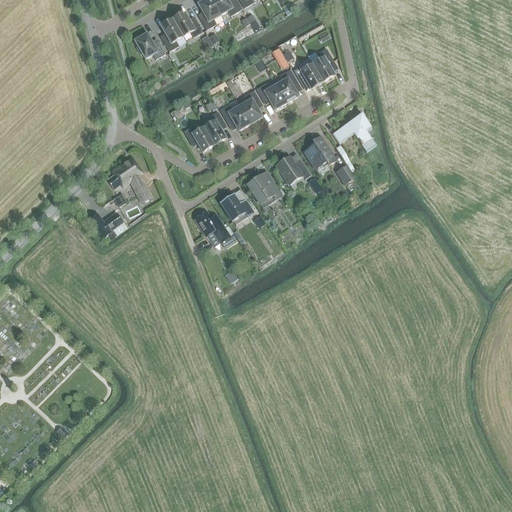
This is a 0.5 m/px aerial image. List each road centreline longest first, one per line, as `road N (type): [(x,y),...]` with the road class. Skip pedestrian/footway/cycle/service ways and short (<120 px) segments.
road 1 (residential): [(155,149),(179,214),(352,99),(352,83)]
road 2 (residential): [(155,149),(202,170),(352,83)]
road 3 (tertiary): [(0,262),(98,163),(112,132)]
